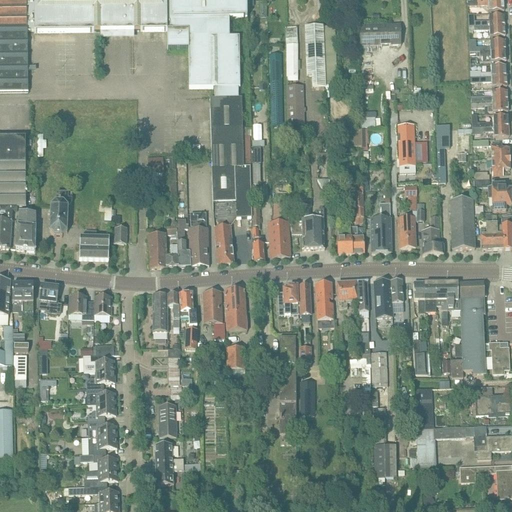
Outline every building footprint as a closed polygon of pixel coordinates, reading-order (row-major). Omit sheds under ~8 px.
[(503,1),(477,3),(473,3),(467,3),(468,7),(488,7),(488,13),(503,12),(503,1)] [(488,23),(478,24),(473,24),(473,16),(467,16),(468,29),(473,28),(474,28),(504,27),(504,16),(488,17),(488,23)] [(400,24),(359,25),(360,47),(400,46),(400,24)] [(323,27),(305,28),(307,76),(312,76),(312,88),(325,88),(323,27)] [(504,27),(474,28),(474,32),(489,32),(489,38),(504,38),(504,27)] [(297,45),(297,28),(286,29),(287,78),(298,78),(297,45)] [(490,42),(490,49),(475,49),(475,41),(468,41),(469,54),(505,52),(505,42),(490,42)] [(223,47),(200,47),(200,57),(223,57),(223,47)] [(505,52),(469,54),(469,59),(482,58),(482,64),(505,63),(505,52)] [(279,55),(269,55),(270,81),(271,127),(282,126),(280,81),(279,55)] [(223,57),(200,57),(200,66),(223,66),(223,57)] [(115,60),(72,60),(72,96),(115,96),(115,60)] [(223,66),(200,66),(200,76),(223,76),(223,66)] [(480,72),(469,72),(470,79),(506,77),(506,67),(491,68),(491,74),(480,74),(480,72)] [(223,76),(200,76),(200,86),(223,86),(223,76)] [(506,77),(470,79),(470,83),(491,82),(491,89),(506,88),(506,77)] [(223,86),(200,86),(200,95),(223,95),(223,86)] [(302,88),(287,88),(289,132),(302,132),(302,126),(303,126),(302,88)] [(470,104),(507,103),(507,92),(491,93),(492,98),(470,98),(470,104)] [(223,95),(200,95),(200,105),(223,105),(223,95)] [(470,104),(471,110),(483,110),(483,108),(483,107),(484,107),(486,107),(486,108),(487,114),(507,113),(507,103),(481,103),(470,104)] [(223,105),(200,105),(200,114),(223,114),(223,105)] [(91,114),(47,114),(47,150),(91,150),(91,114)] [(223,114),(200,114),(200,124),(223,124),(223,114)] [(374,128),(375,116),(363,116),(363,127),(374,128)] [(492,118),(493,122),(476,123),(476,117),(471,117),(472,129),(508,128),(508,117),(492,118)] [(223,124),(200,124),(200,134),(223,134),(223,124)] [(399,175),(409,175),(415,175),(413,127),(398,127),(399,175)] [(449,128),(436,128),(437,152),(438,185),(445,185),(444,152),(449,152),(449,128)] [(472,129),(472,130),(472,136),(481,136),(482,136),(483,135),(484,135),(489,134),(491,135),(492,135),(493,137),(493,138),(493,139),(494,139),(508,138),(508,128),(472,129)] [(223,134),(200,134),(200,144),(223,144),(223,134)] [(0,249),(10,251),(12,211),(17,211),(17,208),(26,208),(26,193),(30,193),(30,182),(25,182),(25,139),(0,138),(0,249)] [(504,160),(509,159),(509,150),(502,150),(502,145),(491,145),(492,161),(500,161),(500,162),(504,161),(504,160)] [(252,148),(251,148),(251,165),(259,165),(260,165),(260,148),(252,148)] [(465,155),(457,155),(457,163),(465,163),(465,155)] [(147,159),(148,175),(163,174),(163,159),(147,159)] [(500,161),(492,161),(492,169),(490,169),(490,174),(492,174),(492,177),(503,177),(503,171),(510,171),(509,159),(504,160),(504,161),(500,162),(500,161)] [(251,165),(250,165),(251,184),(260,184),(259,165),(251,165)] [(250,170),(212,171),(214,224),(252,222),(250,170)] [(473,182),(487,182),(487,173),(473,173),(473,182)] [(328,179),(316,179),(323,192),(328,192),(328,179)] [(492,199),(511,199),(510,190),(505,190),(504,185),(491,185),(492,199)] [(404,188),(404,198),(416,198),(416,188),(404,188)] [(68,225),(68,224),(67,224),(67,217),(68,217),(68,216),(67,216),(67,209),(68,209),(68,208),(71,205),(72,200),(68,200),(68,194),(67,194),(57,194),(57,193),(56,193),(56,203),(55,203),(55,204),(51,207),(50,207),(49,208),(51,209),(50,216),(49,215),(49,217),(50,217),(50,223),(49,223),(49,224),(50,224),(49,232),(49,233),(50,233),(54,237),(53,238),(54,238),(55,238),(61,238),(61,239),(62,238),(62,237),(66,233),(67,234),(68,233),(67,232),(67,225),(68,225)] [(361,195),(351,196),(352,209),(355,208),(356,218),(363,217),(361,195)] [(511,199),(492,199),(493,213),(506,213),(506,207),(511,207),(511,199)] [(313,251),(312,221),(310,221),(310,209),(311,208),(311,201),(300,202),(301,221),(291,222),(291,238),(302,238),(302,251),(313,251)] [(451,216),(452,241),(452,251),(474,250),(474,240),(472,201),(451,201),(451,210),(451,216)] [(86,202),(85,219),(96,219),(97,202),(86,202)] [(112,205),(107,205),(106,223),(121,224),(121,217),(116,216),(116,210),(112,210),(112,205)] [(373,221),(370,221),(371,246),(371,256),(391,255),(390,205),(389,205),(385,205),(380,205),(379,205),(380,220),(373,221)] [(316,220),(312,221),(313,251),(325,251),(323,212),(316,212),(316,220)] [(399,220),(398,220),(400,250),(415,249),(414,219),(417,219),(417,212),(412,212),(413,219),(403,220),(399,220)] [(15,251),(35,253),(36,229),(36,219),(32,219),(32,216),(19,214),(18,227),(17,227),(16,241),(15,251)] [(191,232),(189,232),(188,232),(189,238),(189,241),(189,254),(190,268),(209,268),(208,258),(208,231),(207,231),(207,214),(190,214),(191,232)] [(481,236),(481,251),(481,252),(482,252),(493,251),(492,217),(491,217),(487,217),(486,217),(487,232),(487,233),(486,235),(484,236),(483,236),(481,236)] [(492,217),(493,251),(503,251),(503,235),(498,235),(497,235),(496,217),(492,217)] [(502,219),(503,235),(503,251),(511,251),(511,242),(511,241),(511,226),(511,218),(502,219)] [(439,247),(438,220),(432,220),(432,231),(421,232),(423,256),(422,256),(422,258),(443,257),(443,246),(439,247)] [(188,232),(189,232),(188,226),(185,226),(185,221),(177,222),(177,229),(177,237),(177,242),(178,269),(190,268),(189,254),(185,254),(185,244),(183,244),(183,232),(188,232)] [(270,251),(270,261),(290,260),(289,250),(288,224),(269,225),(270,251)] [(115,235),(114,245),(126,246),(127,236),(127,230),(121,230),(122,227),(115,227),(115,230),(115,235)] [(226,228),(215,230),(213,230),(217,257),(217,267),(234,265),(231,228),(226,228)] [(357,228),(350,229),(351,256),(364,255),(363,237),(357,238),(357,229),(357,228)] [(350,229),(346,229),(337,229),(338,257),(351,256),(350,229)] [(80,252),(79,262),(108,263),(109,253),(109,240),(97,239),(97,232),(86,231),(86,239),(80,239),(80,252)] [(252,246),(254,263),(265,262),(264,252),(262,238),(259,238),(258,231),(253,231),(252,231),(253,239),(252,239),(253,245),(253,246),(252,246)] [(166,270),(166,258),(165,236),(148,236),(149,260),(150,270),(166,270)] [(178,269),(177,242),(170,243),(171,249),(170,250),(171,258),(166,258),(166,270),(178,269)] [(0,316),(8,317),(10,282),(0,280),(0,316)] [(391,282),(390,282),(391,304),(403,304),(402,281),(391,282)] [(391,304),(390,282),(374,283),(376,321),(392,320),(391,304)] [(359,312),(363,312),(369,312),(367,283),(357,284),(359,312)] [(485,316),(483,283),(459,285),(461,319),(460,319),(462,361),(463,373),(472,372),(473,376),(486,376),(483,316),(485,316)] [(356,284),(337,285),(338,303),(339,303),(339,310),(347,310),(346,304),(355,304),(355,302),(357,302),(356,284)] [(424,284),(413,284),(413,303),(418,303),(419,316),(425,316),(425,314),(424,284)] [(435,284),(424,284),(425,314),(435,314),(435,284)] [(446,284),(435,284),(435,308),(441,308),(441,313),(446,313),(446,284)] [(458,284),(446,284),(446,313),(460,313),(459,303),(458,303),(458,284)] [(22,285),(12,285),(12,295),(12,304),(12,314),(23,314),(22,285)] [(33,285),(22,285),(23,314),(33,314),(33,304),(33,295),(33,285)] [(331,285),(315,286),(317,322),(333,321),(332,306),(328,306),(328,302),(332,302),(331,285)] [(40,296),(39,301),(50,303),(49,315),(56,315),(60,315),(61,304),(58,304),(58,303),(56,303),(58,289),(41,287),(40,296)] [(309,287),(299,287),(300,306),(301,317),(306,317),(310,317),(309,305),(310,305),(310,297),(309,287)] [(298,311),(297,288),(283,288),(283,294),(277,294),(278,312),(298,311)] [(244,291),(224,293),(227,334),(247,333),(244,291)] [(221,293),(203,293),(203,304),(204,325),(214,325),(214,341),(224,341),(224,325),(222,325),(221,303),(221,293)] [(179,296),(179,309),(180,314),(180,320),(188,319),(189,328),(197,328),(196,322),(196,312),(193,312),(192,295),(179,296)] [(167,309),(167,296),(152,296),(153,334),(168,334),(167,309)] [(179,309),(179,296),(167,296),(167,309),(172,309),(173,329),(179,329),(179,326),(179,309)] [(69,308),(69,316),(82,316),(82,322),(87,322),(86,326),(93,326),(94,322),(94,317),(94,304),(85,303),(85,298),(69,298),(69,308)] [(94,299),(94,304),(94,317),(111,317),(111,304),(110,304),(110,299),(94,299)] [(12,328),(4,328),(4,342),(12,342),(12,328)] [(197,332),(186,331),(185,352),(196,352),(197,332)] [(24,335),(13,335),(13,343),(24,343),(24,335)] [(367,335),(360,335),(362,360),(370,360),(369,354),(368,355),(367,335)] [(50,350),(51,340),(39,340),(38,350),(50,350)] [(68,340),(58,340),(58,351),(67,351),(68,340)] [(295,340),(279,340),(280,436),(296,435),(295,340)] [(24,343),(13,343),(13,353),(28,353),(28,349),(28,343),(24,343)] [(420,343),(414,343),(414,355),(415,376),(426,376),(425,354),(421,354),(420,343)] [(0,352),(0,351),(0,367),(12,367),(12,344),(0,344),(0,352)] [(499,344),(489,345),(489,352),(493,352),(493,358),(492,358),(493,377),(504,376),(504,372),(510,372),(508,349),(502,350),(502,354),(500,354),(499,344)] [(93,357),(100,358),(114,357),(113,347),(93,348),(93,357)] [(245,349),(227,349),(227,372),(245,371),(245,349)] [(311,366),(310,349),(299,349),(299,366),(311,366)] [(168,351),(168,359),(169,359),(180,359),(180,351),(179,351),(176,351),(173,351),(168,351)] [(386,355),(371,355),(372,389),(387,388),(386,355)] [(100,358),(93,357),(92,357),(90,357),(89,358),(84,358),(85,375),(95,375),(114,374),(114,363),(100,363),(100,358)] [(180,359),(169,359),(169,386),(180,386),(180,359)] [(462,361),(450,362),(451,380),(463,379),(463,373),(462,361)] [(114,374),(95,375),(95,380),(89,380),(89,384),(86,384),(86,391),(101,391),(101,385),(115,384),(114,374)] [(55,381),(39,381),(39,402),(47,402),(47,387),(55,387),(55,381)] [(300,384),(300,418),(311,418),(314,418),(314,384),(310,384),(300,384)] [(180,386),(169,386),(170,396),(182,396),(181,387),(181,386),(180,386)] [(464,389),(455,390),(455,399),(464,399),(475,398),(476,418),(478,418),(509,417),(511,417),(511,416),(511,396),(501,397),(480,398),(480,389),(464,389)] [(87,398),(84,401),(84,405),(87,408),(89,408),(96,407),(116,407),(115,395),(101,396),(101,391),(86,391),(87,398)] [(511,437),(486,439),(485,429),(433,431),(431,391),(414,392),(417,451),(417,452),(417,457),(417,470),(434,469),(433,441),(473,439),(473,448),(476,448),(477,452),(477,462),(491,462),(491,454),(511,452),(511,437)] [(371,395),(363,395),(363,420),(364,420),(364,443),(372,443),(371,410),(371,395)] [(116,407),(96,407),(96,413),(94,413),(92,415),(92,416),(87,417),(87,424),(102,423),(102,418),(116,417),(116,407)] [(158,408),(159,439),(176,439),(175,407),(158,408)] [(383,410),(371,410),(372,443),(373,480),(395,479),(394,447),(385,447),(383,410)] [(0,459),(13,459),(12,411),(0,411),(0,459)] [(102,423),(87,424),(88,431),(88,440),(117,439),(116,428),(102,429),(102,423)] [(117,450),(117,439),(88,440),(88,449),(89,457),(103,456),(103,450),(117,450)] [(153,467),(183,467),(183,461),(173,461),(172,446),(154,446),(155,461),(153,461),(153,467)] [(89,457),(80,457),(80,464),(89,464),(93,464),(93,466),(98,466),(99,473),(118,472),(117,461),(103,462),(103,456),(89,457)] [(184,472),(183,467),(153,467),(153,473),(155,473),(156,487),(174,487),(173,473),(184,472)] [(501,468),(476,469),(476,476),(497,475),(498,501),(509,500),(511,499),(511,472),(511,473),(511,467),(501,468)] [(232,471),(231,482),(246,483),(247,472),(232,471)] [(118,472),(99,473),(86,473),(86,482),(84,482),(85,490),(97,489),(104,489),(104,483),(118,483),(118,472)] [(97,489),(85,490),(68,490),(69,498),(97,497),(97,489)] [(99,506),(119,505),(118,494),(99,494),(99,506)]
